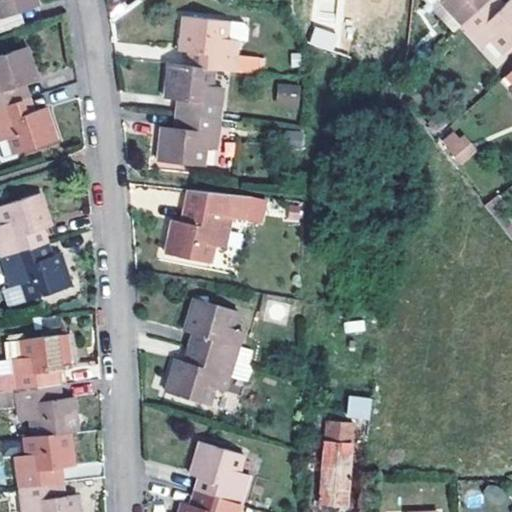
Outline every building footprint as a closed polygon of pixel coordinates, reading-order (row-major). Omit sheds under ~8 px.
[(0,0),(0,18),(39,6),(37,0),(0,0)] [(342,27),(341,0),(313,0),(314,27),(342,27)] [(440,0),(440,1),(460,24),(487,0),(440,0)] [(511,0),(507,0),(504,4),(500,0),(487,0),(460,24),(480,47),(491,38),(502,51),(511,42),(511,0)] [(460,24),(440,1),(431,9),(451,32),(460,24)] [(190,66),(212,68),(234,71),(237,40),(226,38),(228,21),(182,16),(178,50),(192,52),(190,66)] [(313,26),(308,43),(332,51),(337,33),(313,26)] [(0,107),(32,97),(27,83),(38,79),(28,47),(0,55),(0,107)] [(176,100),(175,114),(218,118),(221,86),(210,84),(212,68),(190,66),(166,63),(162,98),(176,100)] [(511,67),(503,76),(511,85),(511,67)] [(276,83),(275,104),(299,104),(299,83),(276,83)] [(32,97),(0,107),(0,140),(10,137),(16,154),(58,140),(47,107),(37,111),(32,97)] [(218,118),(175,114),(174,127),(159,127),(156,161),(200,166),(202,148),(215,148),(218,118)] [(460,166),(476,152),(456,128),(440,142),(460,166)] [(299,132),(284,131),(282,146),(297,147),(299,132)] [(249,196),(188,190),(184,207),(180,220),(171,219),(164,252),(210,262),(215,244),(225,246),(231,217),(244,220),(249,196)] [(42,192),(0,205),(0,217),(3,225),(0,225),(0,247),(3,257),(49,242),(45,229),(52,226),(42,192)] [(296,207),(280,206),(279,219),(295,220),(296,207)] [(54,255),(49,242),(3,257),(13,287),(23,284),(29,301),(73,286),(62,253),(54,255)] [(237,311),(193,298),(183,330),(191,333),(187,348),(234,361),(247,365),(251,350),(238,347),(242,331),(233,327),(237,311)] [(18,389),(60,384),(59,371),(72,368),(68,335),(24,339),(26,357),(14,359),(18,389)] [(234,361),(187,348),(183,361),(174,358),(164,391),(209,405),(214,388),(225,391),(234,361)] [(62,398),(60,384),(18,389),(22,422),(33,421),(35,436),(72,432),(79,430),(75,398),(62,398)] [(346,417),(369,420),(372,398),(348,395),(346,417)] [(352,424),(325,421),(318,505),(345,507),(352,424)] [(17,457),(20,488),(65,482),(63,468),(76,465),(72,432),(35,436),(26,438),(28,455),(17,457)] [(244,455),(199,441),(189,475),(197,478),(193,491),(240,505),(249,476),(239,472),(244,455)] [(65,482),(20,488),(22,511),(81,511),(80,495),(67,495),(65,482)] [(237,511),(240,505),(193,491),(189,504),(181,503),(177,511),(237,511)]
